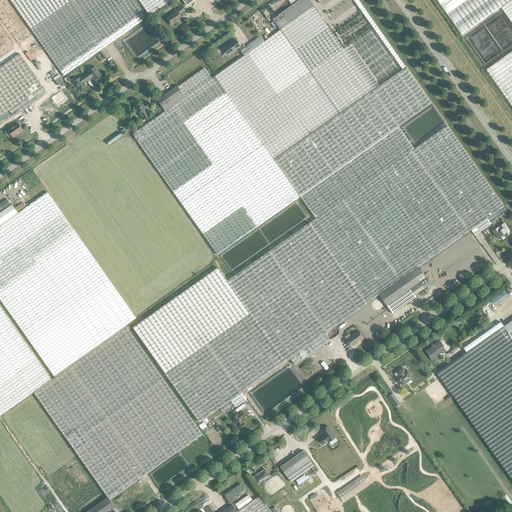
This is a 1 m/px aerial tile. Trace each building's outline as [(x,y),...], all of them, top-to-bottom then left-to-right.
[(146,18),(133,0),(10,0),(64,76),(146,18)] [(138,0),(150,16),(171,0),(182,0),(183,0),(187,6),(195,0),(138,0)] [(244,55),(214,76),(263,144),(274,160),(274,159),(300,195),(431,103),(406,67),(380,86),(350,43),(343,48),(309,0),(299,0),(273,19),(280,30),(264,41),(261,36),(247,45),(240,50),(244,55)] [(511,0),(437,0),(462,35),(502,8),(511,22),(511,0)] [(167,18),(171,25),(179,21),(179,20),(178,21),(177,20),(181,17),(179,15),(185,11),(182,6),(174,11),(175,10),(176,12),(167,18)] [(240,47),(235,39),(231,43),(229,44),(225,47),(230,54),(240,47)] [(511,52),(487,70),(510,103),(511,105),(511,52)] [(19,54),(0,66),(0,116),(9,110),(13,117),(47,93),(19,54)] [(89,72),(85,75),(88,80),(91,78),(93,76),(95,80),(101,75),(95,67),(89,71),(89,72)] [(165,111),(132,134),(180,202),(203,234),(218,255),(300,197),(285,176),(274,160),(263,144),(214,76),(211,78),(203,68),(157,100),(165,111)] [(88,80),(85,75),(80,78),(80,77),(74,82),(80,90),(86,86),(84,83),(85,82),(88,80)] [(67,99),(61,91),(51,98),(57,106),(67,99)] [(142,121),(151,114),(150,115),(147,111),(145,109),(145,108),(143,105),(144,104),(134,111),(136,110),(143,120),(141,121),(142,121)] [(8,130),(13,137),(23,130),(18,123),(8,130)] [(446,126),(308,223),(366,304),(379,295),(386,305),(392,313),(416,297),(415,295),(430,284),(418,267),(421,265),(471,230),(474,235),(507,212),(504,207),(446,126)] [(0,212),(0,299),(24,334),(54,376),(125,325),(136,318),(106,276),(47,192),(18,213),(12,204),(0,212)] [(0,205),(3,209),(11,203),(8,199),(0,205)] [(23,203),(15,208),(18,212),(26,207),(23,203)] [(308,223),(227,280),(284,361),(289,368),(326,342),(321,335),(366,304),(308,223)] [(509,230),(504,223),(495,229),(496,230),(493,232),(497,239),(502,240),(508,235),(509,234),(509,233),(509,232),(509,230)] [(217,267),(132,327),(199,421),(219,407),(221,411),(233,403),(235,406),(242,401),(244,399),(240,393),(284,361),(227,280),(217,267)] [(0,415),(34,392),(52,379),(0,306),(0,415)] [(511,479),(511,320),(503,327),(500,322),(463,348),(466,352),(436,373),(511,479)] [(52,379),(34,392),(108,497),(86,511),(107,511),(115,507),(110,499),(202,434),(125,325),(54,376),(55,377),(52,379)] [(347,336),(343,339),(344,341),(344,342),(348,348),(348,347),(350,346),(350,347),(355,343),(356,342),(357,342),(360,339),(356,333),(348,338),(347,336)] [(442,338),(424,350),(432,361),(449,348),(442,338)] [(400,370),(399,370),(396,372),(399,376),(396,377),(402,385),(413,378),(407,370),(405,371),(402,368),(400,370)] [(396,399),(391,403),(395,408),(400,404),(396,399)] [(231,418),(237,426),(244,422),(241,419),(243,418),(246,416),(243,411),(238,414),(237,413),(231,418)] [(322,436),(319,438),(323,444),(328,441),(328,442),(335,437),(328,426),(321,431),(324,435),(322,436)] [(280,467),(291,482),(314,466),(303,450),(280,467)] [(265,469),(254,477),(258,484),(270,476),(265,469)] [(364,478),(339,496),(341,499),(366,481),(364,478)] [(229,492),(232,497),(238,493),(240,495),(246,491),(240,484),(229,492)] [(239,509),(252,500),(248,495),(235,504),(239,509)] [(270,511),(259,496),(237,511),(232,505),(222,511),(270,511)]
